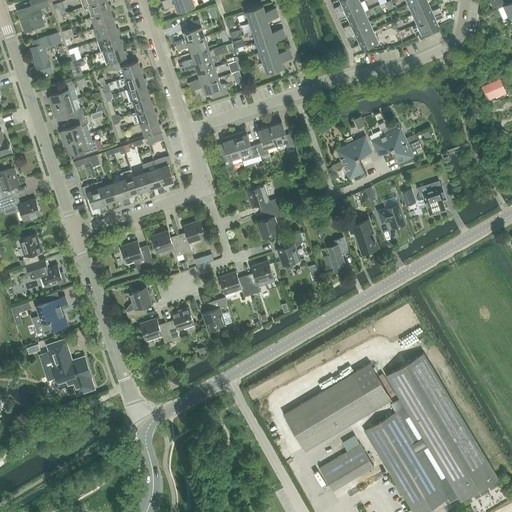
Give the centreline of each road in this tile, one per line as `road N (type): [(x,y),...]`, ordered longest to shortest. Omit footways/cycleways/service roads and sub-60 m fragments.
road 1 (unclassified): [(145,431),(511,211)]
road 2 (residential): [(75,232),(2,14)]
road 3 (residential): [(145,431),(75,232)]
road 4 (residential): [(298,94),(398,69),(448,47),(459,36),(466,0)]
road 5 (residential): [(386,172),(329,190),(298,94)]
road 6 (residential): [(184,132),(141,0)]
road 7 (residential): [(75,232),(198,187)]
road 8 (residential): [(184,132),(298,94)]
